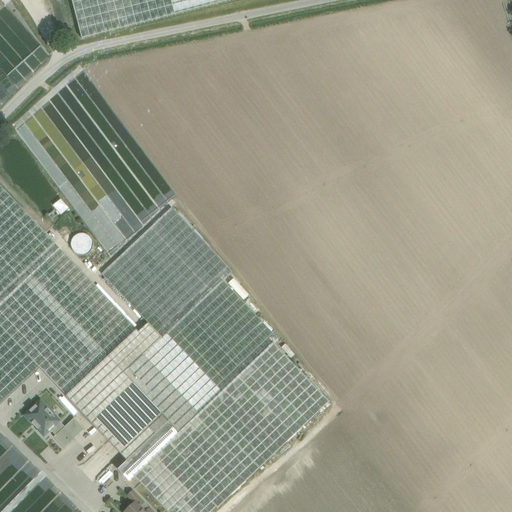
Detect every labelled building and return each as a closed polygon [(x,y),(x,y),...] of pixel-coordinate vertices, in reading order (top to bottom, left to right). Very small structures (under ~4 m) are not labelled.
[(71,0),(82,39),(231,0),(71,0)] [(137,330),(0,185),(0,325),(66,396),(137,330)] [(59,215),(67,208),(59,198),(51,205),(59,215)] [(172,208),(101,274),(162,338),(167,334),(223,281),(233,272),(172,208)] [(70,251),(88,252),(90,235),(71,234),(70,251)] [(223,281),(167,334),(222,392),(273,344),(278,339),(223,281)] [(222,392),(167,334),(162,338),(126,372),(182,431),(222,392)] [(273,344),(226,388),(285,450),(286,451),(333,406),(273,344)] [(126,372),(78,411),(122,466),(118,470),(128,481),(170,442),(182,431),(126,372)] [(285,450),(226,388),(222,392),(182,431),(170,442),(186,458),(195,450),(225,421),(268,466),(285,450)] [(60,421),(40,401),(24,416),(44,437),(50,430),(59,422),(60,421)] [(65,428),(64,429),(74,439),(84,429),(74,419),(65,428)] [(225,421),(195,450),(233,490),(250,474),(255,479),(268,466),(225,421)] [(59,422),(50,430),(56,436),(64,429),(65,428),(59,422)] [(74,439),(64,429),(56,436),(54,438),(64,448),(74,439)] [(233,490),(195,450),(186,458),(170,442),(162,449),(216,506),(233,490)] [(128,481),(128,482),(156,511),(209,511),(216,506),(162,449),(128,481)] [(144,503),(133,491),(127,497),(134,504),(136,503),(140,507),(144,503)] [(144,511),(140,507),(136,503),(134,504),(126,511),(152,511),(150,509),(147,511),(144,511)]
